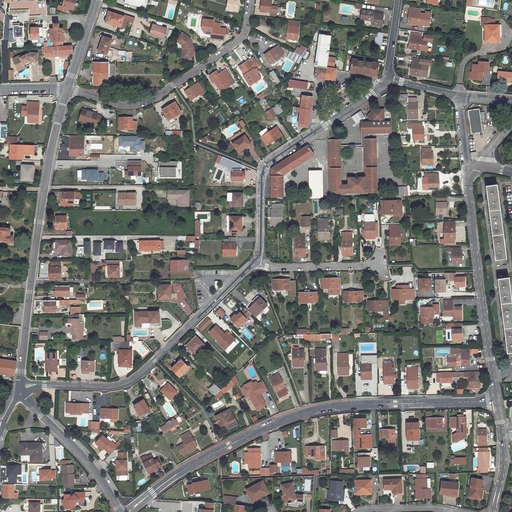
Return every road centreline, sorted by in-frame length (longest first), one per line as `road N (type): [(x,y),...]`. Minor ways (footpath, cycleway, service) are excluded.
road 1 (unclassified): [(128,511),(179,471),(304,411),(496,401)]
road 2 (unclassified): [(19,385),(116,385),(140,373),(256,264)]
road 3 (unclassified): [(472,169),(476,271),(496,401)]
road 4 (residential): [(68,89),(119,105),(154,98),(239,40),(249,0)]
road 5 (unclassified): [(44,190),(19,385)]
road 6 (unclassified): [(256,264),(260,174),(319,127)]
road 7 (unclassified): [(119,511),(97,473),(19,395)]
road 8 (residential): [(256,264),(385,265)]
